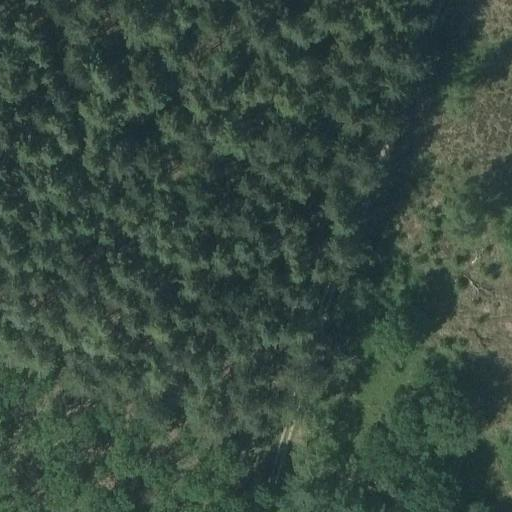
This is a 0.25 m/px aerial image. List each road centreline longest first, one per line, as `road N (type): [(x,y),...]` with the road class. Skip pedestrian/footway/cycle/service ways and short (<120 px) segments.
road 1 (track): [(260,511),(434,0)]
road 2 (track): [(274,469),(437,511)]
